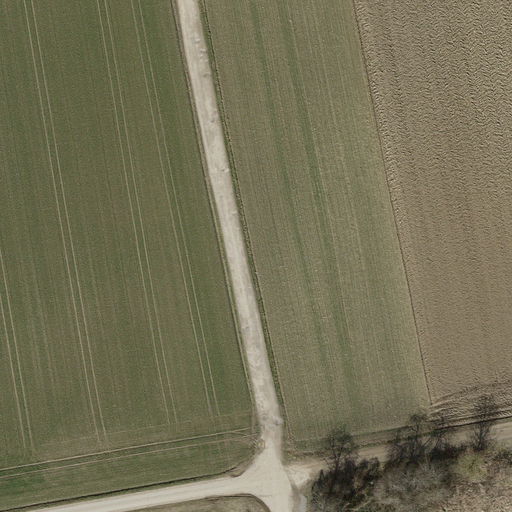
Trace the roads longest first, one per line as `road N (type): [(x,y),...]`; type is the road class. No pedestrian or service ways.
road 1 (track): [(287,511),(206,0)]
road 2 (track): [(70,511),(511,434)]
